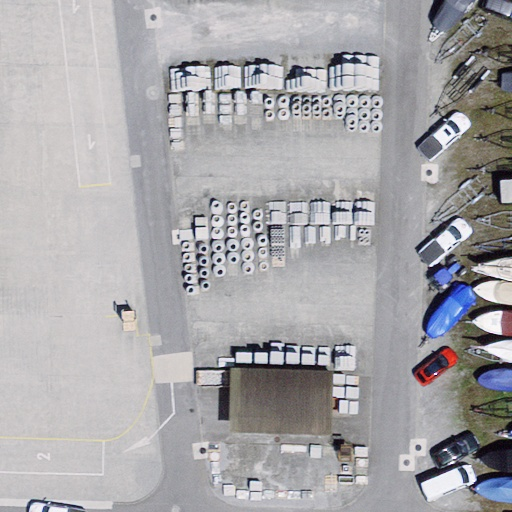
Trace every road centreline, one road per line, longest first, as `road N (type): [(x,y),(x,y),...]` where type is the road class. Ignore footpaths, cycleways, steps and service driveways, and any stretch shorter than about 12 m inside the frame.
road 1 (track): [(187,511),(130,0)]
road 2 (track): [(402,511),(413,0)]
